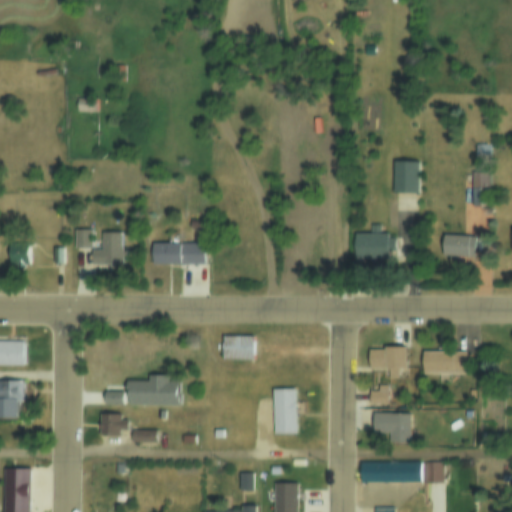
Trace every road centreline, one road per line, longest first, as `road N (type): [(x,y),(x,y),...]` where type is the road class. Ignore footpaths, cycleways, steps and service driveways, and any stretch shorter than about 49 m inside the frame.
road 1 (residential): [(511,304),(0,307)]
road 2 (residential): [(345,308),(339,511)]
road 3 (residential): [(66,308),(71,511)]
